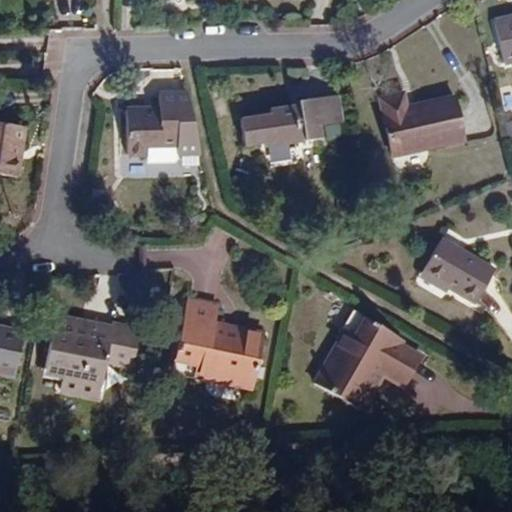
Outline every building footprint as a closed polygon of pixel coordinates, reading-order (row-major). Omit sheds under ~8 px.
[(511,17),(495,21),(505,65),(511,63),(511,17)] [(182,160),(181,156),(202,151),(194,119),(188,91),(160,98),(163,112),(131,120),(142,166),(151,163),(153,171),(178,165),(181,161),(182,160)] [(466,141),(456,96),(409,107),(405,92),(379,99),(393,157),(466,141)] [(321,127),(345,123),(341,96),(322,98),(325,119),(319,119),(321,127)] [(319,119),(325,119),(322,98),(300,101),(300,105),(270,109),(270,114),(242,118),(246,147),(266,144),(267,148),(323,140),(321,127),(319,119)] [(21,156),(18,155),(22,126),(0,123),(0,173),(19,176),(21,156)] [(496,270),(443,237),(421,273),(449,289),(476,305),(496,270)] [(446,294),(449,289),(421,273),(418,278),(446,294)] [(221,308),(188,301),(176,359),(198,362),(196,374),(255,386),(264,334),(244,329),(244,337),(215,333),(218,323),(221,308)] [(368,318),(358,312),(347,331),(357,337),(368,318)] [(140,328),(112,323),(111,328),(110,335),(73,328),(75,321),(56,317),(46,371),(65,375),(61,389),(100,397),(107,360),(134,365),(140,328)] [(366,388),(377,368),(383,372),(407,386),(423,359),(400,345),(403,338),(368,318),(357,337),(347,331),(316,384),(361,411),(372,392),(366,388)] [(111,328),(75,321),(73,328),(110,335),(111,328)] [(244,329),(218,323),(215,333),(244,337),(244,329)] [(0,362),(18,366),(24,332),(0,326),(0,362)] [(176,359),(174,370),(196,374),(198,362),(176,359)] [(0,374),(16,377),(18,366),(0,362),(0,374)] [(383,372),(377,368),(366,388),(372,392),(383,372)]
